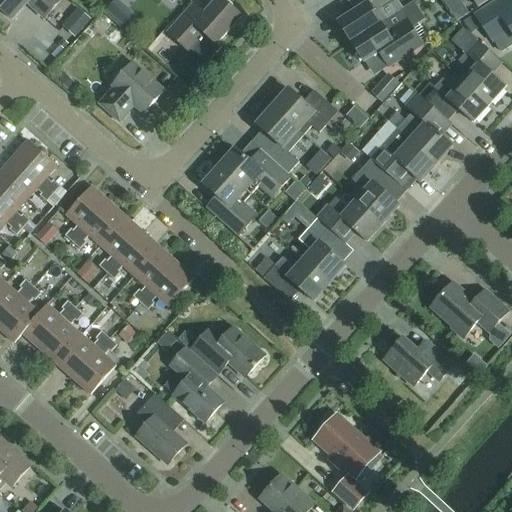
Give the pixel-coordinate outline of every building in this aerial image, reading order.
[(0,0),(0,9),(12,21),(30,0),(33,0),(39,5),(35,10),(45,19),(61,0),(0,0)] [(225,3),(221,0),(218,0),(205,16),(193,5),(168,34),(189,53),(205,36),(216,46),(241,18),(233,10),(233,6),(229,2),(225,3)] [(386,21),(386,20),(380,11),(394,1),(393,0),(346,0),(355,12),(338,23),(351,43),(386,21)] [(511,0),(500,0),(475,17),(492,42),(510,31),(511,33),(511,0)] [(76,38),(91,23),(76,8),(61,23),(76,38)] [(386,21),(351,43),(364,64),(380,54),(389,68),(423,46),(407,21),(401,11),(386,20),(386,21)] [(478,30),(471,18),(463,23),(471,35),(478,30)] [(69,45),(63,40),(59,44),(65,49),(69,45)] [(458,77),(490,106),(506,88),(491,75),(502,63),(477,41),(458,62),(466,69),(458,77)] [(165,92),(164,91),(133,64),(112,87),(114,89),(99,105),(120,124),(135,108),(144,116),(165,92)] [(76,82),(67,74),(60,82),(69,90),(76,82)] [(474,124),(490,106),(458,77),(450,86),(443,79),(435,88),(430,84),(419,96),(448,122),(459,110),(474,124)] [(383,103),(397,87),(386,78),(379,84),(375,81),(369,87),(372,94),(383,103)] [(273,108),(304,136),(312,127),(320,134),(338,113),(314,91),(304,103),(289,90),(273,108)] [(448,122),(419,96),(418,95),(406,108),(412,113),(405,121),(397,130),(437,165),(452,148),(440,137),(451,125),(448,122)] [(289,154),(304,136),(273,108),(257,126),(263,131),(252,143),(261,151),(288,175),(299,163),(289,154)] [(396,113),(388,122),(397,130),(405,121),(396,113)] [(421,183),(437,165),(397,130),(371,160),(397,183),(407,172),(421,183)] [(13,158),(54,195),(61,188),(54,181),(52,183),(47,179),(58,167),(29,141),(13,158)] [(349,148),(337,162),(348,172),(360,158),(349,148)] [(291,178),(288,175),(261,151),(250,163),(236,150),(220,168),(251,196),(259,187),(272,199),(291,178)] [(47,203),(54,195),(13,158),(0,173),(0,176),(27,201),(37,190),(42,195),(40,197),(47,203)] [(386,195),(397,183),(371,160),(352,181),(358,187),(350,195),(357,201),(383,225),(399,207),(386,195)] [(243,205),(251,196),(220,168),(204,186),(217,198),(207,209),(238,238),(257,217),(243,205)] [(17,213),(27,201),(0,176),(0,207),(24,229),(30,222),(23,215),(22,217),(17,213)] [(300,183),(306,188),(311,182),(305,176),(300,183)] [(73,244),(109,203),(92,187),(66,216),(78,227),(73,232),(72,230),(65,237),(73,244)] [(383,225),(357,201),(349,210),(336,199),(325,212),(319,206),(311,213),(317,220),(337,238),(342,241),(352,229),(367,243),(383,225)] [(100,247),(126,218),(109,203),(73,244),(80,251),(87,244),(85,242),(89,237),(100,247)] [(17,236),(24,229),(0,207),(0,231),(7,224),(12,229),(10,231),(17,237),(17,236)] [(107,274),(143,233),(126,218),(100,247),(112,257),(107,262),(106,260),(99,267),(107,274)] [(304,261),(330,285),(346,267),(327,250),(337,238),(317,220),(299,241),(312,252),(304,261)] [(46,223),(36,243),(51,250),(61,231),(46,223)] [(135,278),(161,249),(143,233),(107,274),(114,281),(121,274),(119,272),(123,267),(135,278)] [(141,305),(178,264),(161,249),(135,278),(146,287),(141,292),(140,291),(133,298),(141,305)] [(296,270),(283,258),(275,268),(314,302),(330,285),(304,261),(296,270)] [(266,263),(255,274),(265,284),(276,273),(266,263)] [(178,264),(141,305),(148,311),(155,304),(153,303),(157,298),(169,308),(195,279),(178,264)] [(36,288),(46,297),(64,277),(54,268),(36,288)] [(0,324),(33,287),(26,281),(20,288),(22,290),(17,295),(5,284),(0,290),(0,324)] [(474,304),(453,284),(434,306),(434,310),(453,328),(454,331),(463,340),(478,323),(490,333),(509,312),(485,292),(474,304)] [(40,315),(39,315),(29,305),(33,300),(35,302),(41,295),(33,287),(0,324),(0,331),(14,344),(40,315)] [(97,303),(89,295),(84,300),(92,308),(97,303)] [(39,350),(75,309),(68,303),(62,310),(64,311),(59,316),(48,306),(40,315),(14,344),(15,344),(23,335),(39,350)] [(75,309),(40,350),(56,365),(82,337),(70,327),(75,322),(77,323),(83,316),(75,309)] [(265,357),(233,329),(223,341),(210,330),(193,350),(219,374),(229,363),(246,379),(265,357)] [(128,330),(116,341),(130,357),(142,346),(128,330)] [(179,338),(187,345),(194,337),(186,330),(179,338)] [(74,381),(110,340),(102,333),(96,340),(97,342),(93,347),(82,337),(56,365),(74,381)] [(110,340),(74,381),(91,396),(116,367),(104,357),(109,352),(111,354),(117,347),(110,340)] [(418,353),(403,340),(384,361),(414,388),(428,372),(439,383),(453,367),(427,343),(418,353)] [(205,424),(224,403),(207,388),(218,376),(187,349),(169,367),(186,382),(174,396),(205,424)] [(111,393),(94,414),(111,427),(128,406),(111,393)] [(168,466),(187,445),(171,431),(171,425),(168,423),(176,414),(155,396),(138,415),(144,421),(144,429),(136,438),(168,466)] [(356,477),(377,454),(337,418),(316,441),(356,477)] [(0,492),(7,485),(12,489),(31,468),(1,440),(0,441),(0,492)] [(308,511),(315,505),(282,476),(260,500),(274,511),(308,511)] [(355,509),(366,496),(348,479),(336,492),(355,509)]
